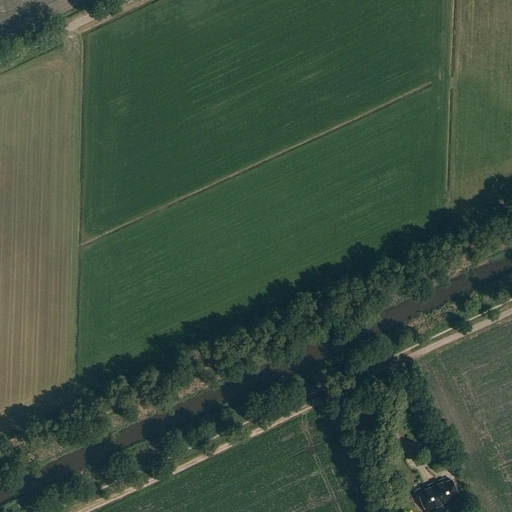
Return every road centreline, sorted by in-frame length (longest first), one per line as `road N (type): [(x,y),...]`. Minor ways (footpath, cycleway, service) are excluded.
road 1 (track): [(511,310),(78,511)]
road 2 (unclassified): [(0,59),(127,0)]
